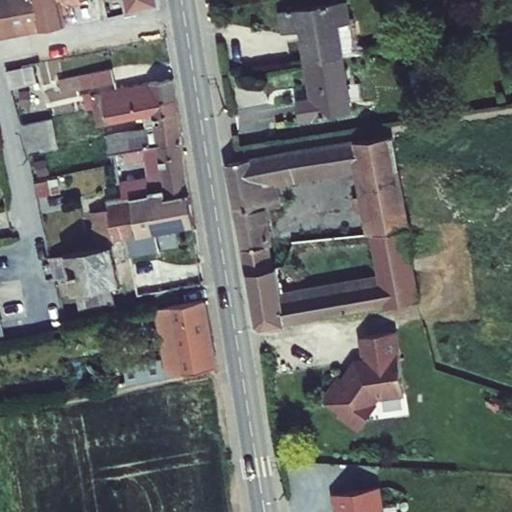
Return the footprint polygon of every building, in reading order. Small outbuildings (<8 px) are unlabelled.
[(0,0),(0,36),(66,24),(60,0),(0,0)] [(160,0),(107,0),(110,15),(129,10),(162,4),(160,0)] [(301,101),(287,103),(290,123),(344,115),(330,33),(340,30),(336,6),(269,18),(273,40),(290,38),(301,101)] [(7,71),(11,89),(37,83),(33,65),(7,71)] [(64,93),(117,82),(113,69),(61,79),(64,93)] [(152,103),(177,99),(174,79),(92,95),(85,100),(87,110),(94,108),(97,126),(154,114),(152,103)] [(24,106),(33,105),(31,91),(23,92),(24,106)] [(108,136),(111,155),(124,152),(183,141),(177,99),(152,103),(154,114),(145,116),(147,129),(108,136)] [(431,161),(435,185),(511,172),(511,116),(426,131),(431,161)] [(24,125),(30,152),(58,146),(52,118),(24,125)] [(426,131),(251,158),(226,164),(244,248),(268,244),(264,224),(269,223),(266,208),(281,205),(276,181),(360,167),(366,195),(358,197),(361,212),(369,211),(374,234),(405,228),(410,227),(399,167),(431,161),(426,131)] [(190,193),(183,141),(124,152),(126,162),(145,159),(148,177),(121,182),(123,197),(108,200),(108,202),(132,197),(151,194),(150,192),(165,189),(167,197),(190,193)] [(46,159),(36,161),(39,176),(49,174),(46,159)] [(35,184),(37,197),(60,193),(58,180),(35,184)] [(161,251),(157,231),(195,223),(190,193),(167,197),(165,189),(150,192),(151,194),(132,197),(139,234),(140,240),(127,242),(130,257),(161,251)] [(101,210),(103,225),(94,227),(97,241),(105,239),(108,239),(114,238),(139,234),(132,197),(108,202),(109,209),(101,210)] [(103,225),(101,210),(92,212),(94,227),(103,225)] [(511,245),(511,218),(468,231),(475,257),(511,245)] [(405,228),(374,234),(383,281),(283,298),(278,267),(275,267),(248,272),(257,324),(262,328),(419,299),(405,228)] [(109,246),(108,239),(105,239),(97,241),(98,248),(109,246)] [(248,272),(275,267),(271,244),(268,244),(244,248),(248,272)] [(112,287),(119,286),(112,245),(109,246),(98,248),(50,257),(55,279),(72,276),(76,294),(112,287)] [(80,316),(116,309),(112,287),(76,294),(80,316)] [(218,367),(205,299),(158,309),(171,376),(218,367)] [(326,397),(343,409),(338,415),(360,431),(377,407),(372,404),(377,396),(405,392),(399,356),(396,357),(392,332),(363,336),(367,362),(357,363),(345,380),(341,377),(326,397)] [(127,384),(163,377),(160,361),(124,367),(127,384)] [(380,486),(334,494),(336,511),(382,511),(382,506),(384,506),(380,486)]
